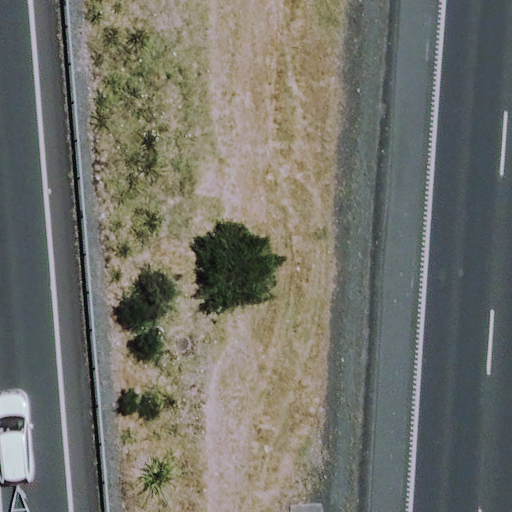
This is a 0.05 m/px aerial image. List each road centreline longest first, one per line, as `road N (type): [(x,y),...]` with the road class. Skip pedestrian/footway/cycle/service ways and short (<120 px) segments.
road 1 (motorway): [(483,511),(511,15)]
road 2 (motorway): [(25,511),(0,221)]
